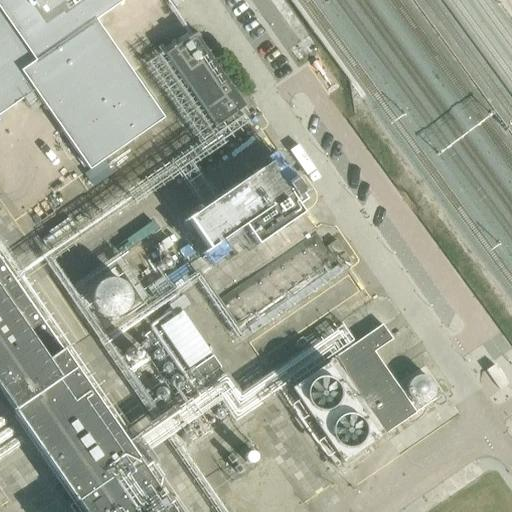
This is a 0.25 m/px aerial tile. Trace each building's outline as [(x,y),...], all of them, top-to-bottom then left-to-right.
[(0,0),(0,113),(33,91),(88,172),(163,120),(96,21),(127,0),(0,0)] [(207,116),(210,119),(209,120),(216,130),(246,109),(195,35),(166,56),(207,116)] [(296,182),(295,183),(295,184),(289,188),(288,187),(286,188),(271,165),(195,217),(194,217),(184,224),(185,224),(182,226),(210,268),(224,258),(216,247),(218,246),(218,245),(244,227),(258,248),(305,216),(295,201),(300,208),(309,201),(296,182)] [(348,259),(336,241),(326,248),(338,266),(348,259)] [(0,393),(71,498),(75,503),(69,506),(73,511),(172,511),(137,460),(85,385),(0,261),(0,393)] [(383,325),(284,393),(336,469),(385,436),(417,414),(398,386),(374,353),(393,340),(383,325)] [(494,365),(486,371),(499,391),(507,385),(494,365)]
